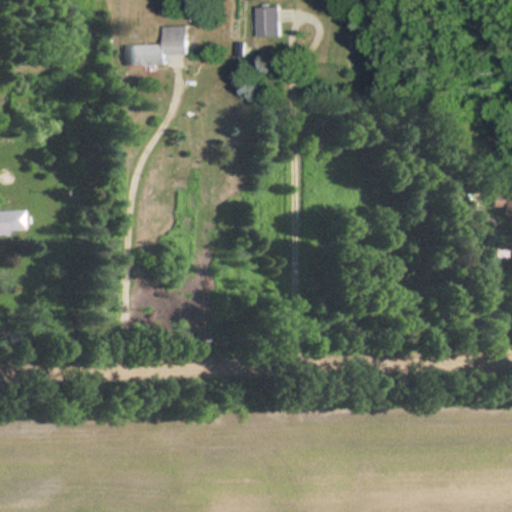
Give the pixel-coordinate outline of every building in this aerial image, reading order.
[(258,6),(258,36),(282,36),(282,6),(258,6)] [(166,26),(166,44),(129,45),(129,66),(168,65),(168,55),(191,54),(190,26),(166,26)] [(56,123),(41,123),(41,146),(56,146),(56,123)] [(511,135),(486,135),(486,154),(511,153),(511,135)] [(503,217),(511,215),(511,188),(489,192),(491,207),(501,206),(503,217)] [(22,210),(0,210),(0,234),(22,234),(22,210)]
